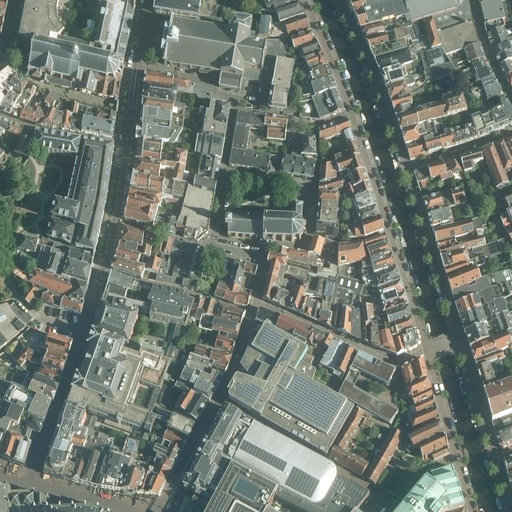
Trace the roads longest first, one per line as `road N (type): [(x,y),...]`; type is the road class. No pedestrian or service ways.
road 1 (residential): [(300,0),(351,113),(426,351)]
road 2 (residential): [(457,340),(405,167)]
road 3 (residential): [(405,167),(340,0)]
road 4 (residential): [(510,511),(457,340)]
road 5 (residential): [(235,101),(187,75),(137,67),(149,0)]
road 6 (residential): [(426,351),(471,511)]
road 7 (residential): [(311,220),(314,188),(224,175)]
